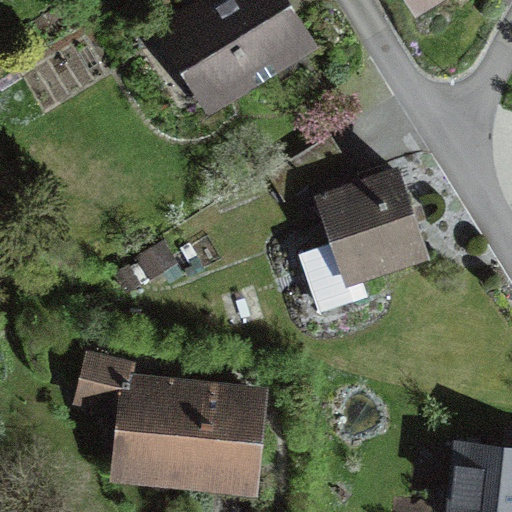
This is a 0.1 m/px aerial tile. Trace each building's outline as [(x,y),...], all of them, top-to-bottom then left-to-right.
[(216,92),(302,39),(277,0),(223,0),(177,29),(216,92)] [(348,162),(330,134),(267,173),(284,201),(348,162)] [(319,198),(334,241),(309,250),(303,261),(317,302),(328,307),(364,295),(358,275),(424,252),(397,171),(319,198)] [(164,458),(163,472),(248,482),(257,396),(174,387),(174,381),(129,376),(122,453),(164,458)] [(511,511),(511,451),(460,445),(452,511),(511,511)]
